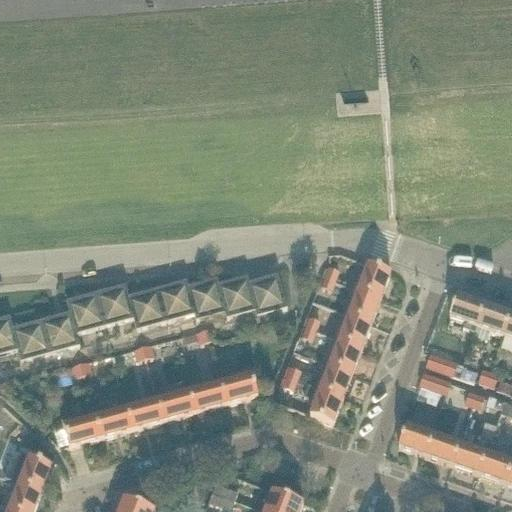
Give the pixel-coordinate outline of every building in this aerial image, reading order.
[(381,304),(391,278),(368,269),(362,285),(357,283),(353,293),(381,304)] [(326,283),(335,286),(339,276),(330,273),(326,283)] [(258,320),(288,312),(279,278),(250,286),(249,286),(257,314),(256,314),(258,320)] [(249,286),(250,286),(248,281),(219,288),(219,289),(226,316),(225,316),(227,322),(256,314),(257,314),(249,286)] [(219,289),(219,288),(218,283),(189,291),(188,291),(195,318),(197,324),(225,316),(226,316),(219,289)] [(331,296),(335,286),(326,283),(322,293),(331,296)] [(188,291),(189,291),(187,285),(157,293),(167,326),(195,318),(188,291)] [(128,301),(129,300),(126,289),(96,297),(106,331),(134,322),(128,301)] [(353,293),(351,292),(345,307),(353,310),(349,320),(371,329),(381,304),(353,293)] [(137,334),(167,326),(157,293),(129,300),(128,301),(134,322),(137,334)] [(71,316),(77,339),(106,331),(96,297),(67,305),(70,316),(71,316)] [(475,337),(477,331),(484,309),(457,300),(454,309),(453,308),(451,313),(453,313),(450,322),(465,327),(463,333),(475,337)] [(501,349),(503,341),(510,318),(484,309),(477,331),(491,336),(488,344),(501,349)] [(80,350),(77,339),(71,316),(70,316),(42,324),(51,358),(80,350)] [(511,318),(510,318),(503,341),(511,343),(511,318)] [(13,332),(10,320),(0,323),(0,359),(18,354),(19,354),(13,332)] [(362,354),(371,329),(349,320),(343,337),(337,335),(334,343),(362,354)] [(307,332),(316,336),(319,327),(311,323),(307,332)] [(21,366),(51,358),(42,324),(13,332),(19,354),(18,354),(21,366)] [(312,347),(316,336),(307,332),(303,343),(312,347)] [(205,335),(208,347),(217,345),(213,333),(205,335)] [(201,349),(208,347),(205,335),(198,337),(201,349)] [(198,347),(196,339),(183,343),(185,351),(198,347)] [(352,379),(362,354),(334,343),(331,352),(336,354),(330,371),(352,379)] [(144,353),(147,365),(154,363),(151,351),(144,353)] [(138,367),(147,365),(144,353),(135,355),(138,367)] [(453,380),(457,369),(431,360),(427,371),(453,380)] [(470,364),(466,375),(480,380),(484,370),(470,364)] [(81,370),(84,382),(92,380),(88,368),(81,370)] [(76,384),(84,382),(81,370),(73,372),(76,384)] [(343,404),(352,379),(330,371),(324,385),(319,383),(315,394),(343,404)] [(288,383),(297,387),(300,377),(292,373),(288,383)] [(474,389),(477,379),(463,374),(460,384),(474,389)] [(488,389),(491,378),(482,375),(479,386),(488,389)] [(252,381),(250,376),(241,379),(242,383),(220,389),(226,410),(258,401),(252,381)] [(491,378),(488,389),(494,392),(498,380),(491,378)] [(447,400),(451,388),(424,379),(420,390),(447,400)] [(293,397),(297,387),(288,383),(284,393),(293,397)] [(510,400),(511,392),(511,389),(500,386),(497,395),(510,400)] [(220,389),(200,395),(198,388),(187,391),(192,409),(195,418),(226,410),(220,389)] [(40,396),(37,389),(21,394),(23,401),(40,396)] [(195,418),(192,409),(187,391),(177,394),(178,401),(158,406),(164,427),(195,418)] [(343,404),(315,394),(308,391),(304,401),(316,406),(311,421),(324,426),(333,430),(343,404)] [(473,412),(477,400),(469,398),(465,410),(473,412)] [(477,400),(473,412),(481,415),(484,403),(477,400)] [(494,414),(497,405),(489,402),(486,412),(494,414)] [(158,406),(138,412),(136,405),(125,408),(130,427),(132,435),(164,427),(158,406)] [(132,435),(130,427),(125,408),(114,411),(115,418),(95,423),(101,444),(132,435)] [(511,422),(511,410),(505,408),(502,419),(511,422)] [(95,423),(74,429),(73,423),(62,426),(69,452),(101,444),(95,423)] [(496,432),(485,428),(480,443),(491,447),(496,432)] [(426,462),(433,440),(406,431),(403,439),(402,439),(401,443),(402,444),(399,452),(426,462)] [(28,432),(22,439),(32,449),(38,442),(28,432)] [(42,432),(39,435),(45,441),(48,437),(42,432)] [(452,471),(460,449),(433,440),(426,462),(452,471)] [(479,480),(486,458),(460,449),(452,471),(479,480)] [(511,469),(511,467),(486,458),(479,480),(505,489),(511,469)] [(52,471),(51,471),(29,463),(23,480),(18,478),(14,487),(42,498),(52,471)] [(36,511),(42,498),(14,487),(10,497),(16,499),(10,511),(36,511)] [(226,502),(229,494),(216,490),(213,498),(226,502)] [(226,502),(234,506),(237,498),(229,494),(226,502)] [(301,511),(303,508),(272,496),(267,508),(261,506),(259,511),(301,511)] [(213,498),(210,507),(221,511),(222,511),(226,502),(213,498)] [(232,511),(234,506),(226,502),(222,511),(232,511)] [(146,511),(124,503),(120,511),(146,511)]
